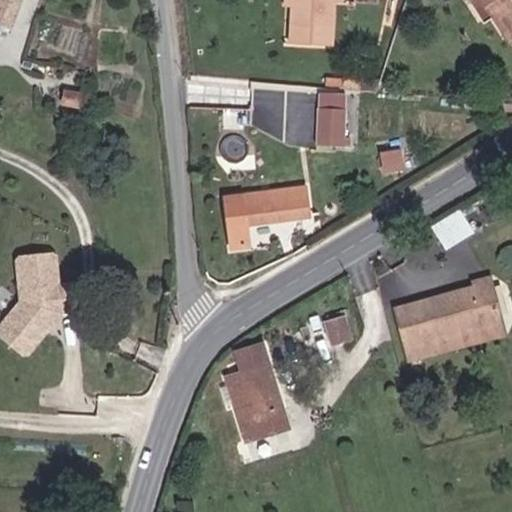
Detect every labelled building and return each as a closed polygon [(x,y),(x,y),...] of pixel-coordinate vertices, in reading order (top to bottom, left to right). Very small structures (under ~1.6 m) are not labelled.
[(21,0),(0,0),(0,37),(7,40),(21,0)] [(334,3),(333,0),(285,0),(285,7),(292,7),(290,43),(332,46),(334,3)] [(511,0),(467,0),(470,2),(473,0),(482,0),(493,16),(504,32),(511,26),(511,0)] [(493,16),(482,0),(473,0),(470,2),(482,22),(493,16)] [(346,109),(346,95),(319,93),(318,108),(346,109)] [(345,138),(346,109),(318,108),(316,144),(350,146),(351,138),(345,138)] [(405,170),(401,148),(380,152),(384,173),(405,170)] [(308,216),(305,188),(226,197),(232,249),(249,246),(247,224),(308,216)] [(445,248),(472,231),(459,210),(433,226),(445,248)] [(77,310),(74,283),(59,284),(56,256),(50,251),(22,254),(18,260),(22,300),(0,326),(0,335),(21,353),(28,352),(47,330),(46,323),(50,319),(57,318),(62,312),(61,311),(77,310)] [(504,334),(490,278),(473,283),(474,287),(396,309),(410,359),(504,334)] [(351,339),(344,317),(326,322),(332,344),(351,339)] [(288,428),(262,345),(235,353),(242,373),(226,378),(235,408),(245,441),(288,428)] [(235,408),(228,386),(220,388),(227,410),(235,408)]
